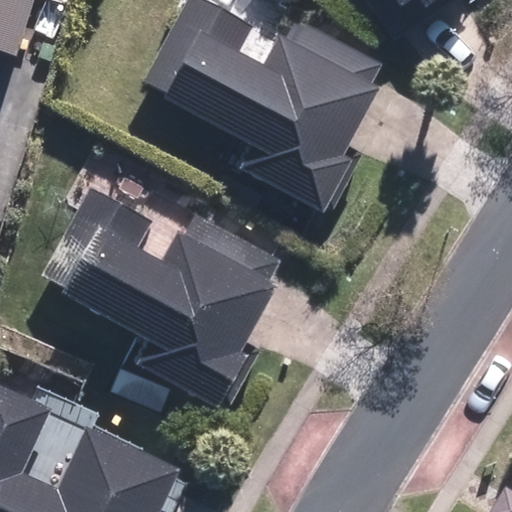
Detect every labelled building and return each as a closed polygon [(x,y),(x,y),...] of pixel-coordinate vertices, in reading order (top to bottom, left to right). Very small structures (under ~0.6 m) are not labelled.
[(52,0),(0,0),(0,40),(35,53),(52,0)] [(390,59),(302,18),(289,45),(280,40),(287,24),(260,0),(179,0),(174,9),(184,15),(146,79),(267,152),(256,170),(331,216),(371,149),(363,144),(366,139),(389,153),(411,117),(385,102),(396,83),(383,75),(392,61),(390,59)] [(491,0),(499,11),(511,2),(511,0),(413,0),(415,1),(416,0),(436,0),(443,9),(455,0),(491,0)] [(300,263),(200,206),(174,251),(143,233),(156,210),(103,179),(48,276),(152,335),(140,356),(229,406),(262,348),(276,356),(311,295),(289,282),(300,263)] [(65,398),(7,372),(0,387),(0,511),(167,511),(190,461),(101,420),(73,482),(35,465),(65,398)]
